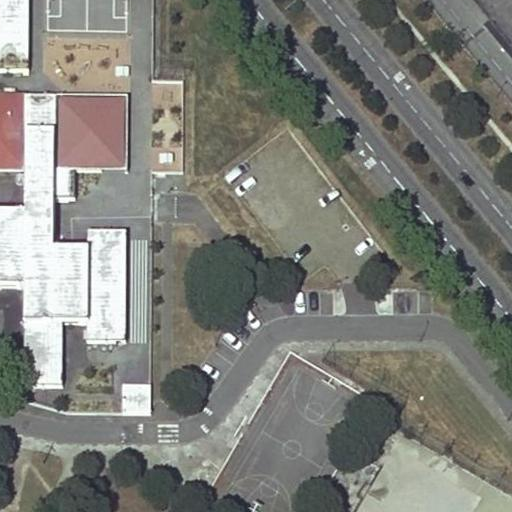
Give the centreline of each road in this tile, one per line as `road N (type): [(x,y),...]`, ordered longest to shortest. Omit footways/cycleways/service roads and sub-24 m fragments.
road 1 (residential): [(0,414),(57,428),(168,432),(195,425),(258,344),(294,323),(448,327),(511,399)]
road 2 (tertiary): [(263,0),(511,304)]
road 3 (tertiary): [(511,232),(317,0)]
